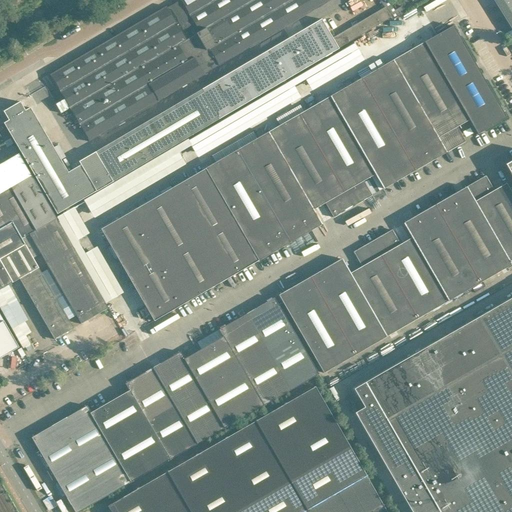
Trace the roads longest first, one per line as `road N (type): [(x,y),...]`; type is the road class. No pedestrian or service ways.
road 1 (unclassified): [(0,429),(511,132)]
road 2 (unknown): [(511,291),(359,379),(360,404),(417,511)]
road 3 (unclassified): [(0,77),(139,0)]
